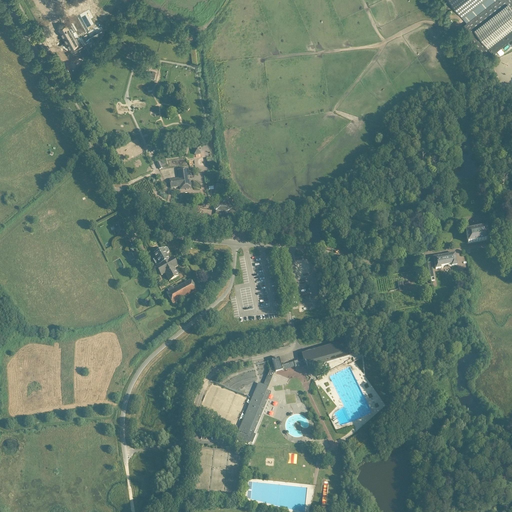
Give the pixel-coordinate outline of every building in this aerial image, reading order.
[(67,0),(72,9),(91,0),(67,0)] [(511,0),(496,0),(461,27),(485,58),(492,52),(494,55),(494,54),(492,52),(511,36),(511,0)] [(66,30),(60,33),(66,43),(69,49),(70,49),(72,52),(84,46),(81,41),(79,42),(77,38),(75,39),(75,38),(76,38),(70,28),(67,29),(65,30),(66,30)] [(97,35),(92,38),(95,45),(104,34),(102,30),(96,34),(97,35)] [(86,47),(79,51),(84,59),(89,52),(86,47)] [(200,147),(193,148),(194,153),(189,153),(190,159),(204,156),(203,151),(201,151),(200,147)] [(185,189),(191,188),(190,179),(188,180),(188,177),(189,177),(188,168),(177,170),(179,178),(170,180),(171,188),(180,187),(180,186),(184,185),(185,189)] [(227,218),(235,219),(236,220),(241,220),(242,215),(237,214),(236,214),(234,214),(235,213),(234,211),(234,209),(228,200),(222,192),(222,191),(223,187),(217,185),(215,193),(216,194),(220,201),(219,202),(219,204),(218,205),(217,206),(216,207),(216,208),(215,210),(215,211),(216,211),(215,216),(223,217),(223,218),(224,218),(225,218),(226,218),(227,218)] [(181,213),(182,206),(169,204),(168,210),(181,213)] [(186,208),(185,214),(189,215),(189,216),(197,218),(198,217),(202,217),(203,212),(200,211),(200,209),(201,208),(199,208),(195,207),(193,207),(189,206),(189,209),(186,208)] [(113,223),(118,234),(125,231),(120,220),(113,223)] [(486,228),(480,229),(480,225),(471,227),(472,230),(466,231),(468,243),(488,239),(486,228)] [(154,254),(160,264),(169,259),(166,254),(168,253),(169,251),(167,248),(166,248),(163,249),(154,254)] [(455,254),(433,258),(435,269),(441,268),(441,266),(451,264),(452,266),(457,265),(455,254)] [(173,257),(169,259),(160,264),(156,266),(161,276),(165,274),(169,281),(178,276),(174,268),(178,266),(173,257)] [(399,280),(400,288),(413,286),(412,278),(399,280)] [(197,290),(191,279),(173,289),(172,287),(167,289),(168,292),(167,293),(172,304),(197,290)] [(355,354),(352,344),(349,345),(347,341),(302,354),(304,360),(305,364),(306,363),(306,364),(308,368),(355,354)] [(276,373),(283,371),(282,366),(279,358),(272,360),(274,366),(271,367),(270,371),(275,370),(276,373)] [(282,366),(283,371),(306,364),(306,363),(305,364),(304,360),(282,366)] [(275,370),(270,371),(269,372),(263,386),(267,387),(266,390),(267,390),(274,373),(276,373),(275,370)] [(253,433),(259,419),(268,398),(263,396),(264,393),(269,395),(270,392),(267,390),(266,390),(267,387),(263,386),(261,385),(258,384),(252,399),(252,400),(246,413),(243,422),(239,432),(241,433),(238,432),(237,436),(235,439),(236,439),(246,444),(247,442),(249,443),(250,443),(252,444),(256,435),(253,433)] [(298,460),(298,450),(289,450),(289,460),(298,460)]
